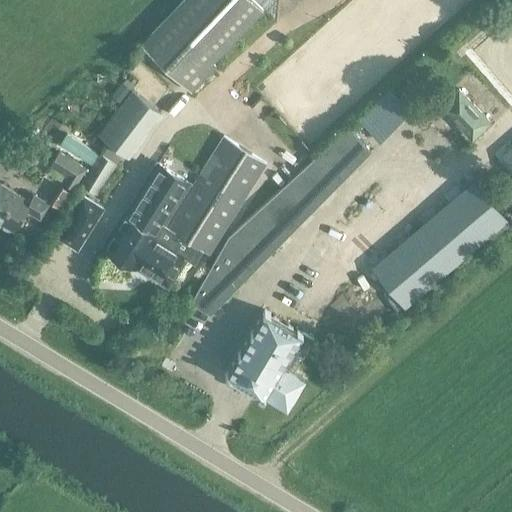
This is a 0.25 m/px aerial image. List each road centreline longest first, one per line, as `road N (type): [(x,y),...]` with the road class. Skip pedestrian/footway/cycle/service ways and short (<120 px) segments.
road 1 (tertiary): [(305,511),(0,327)]
road 2 (track): [(511,255),(255,481)]
